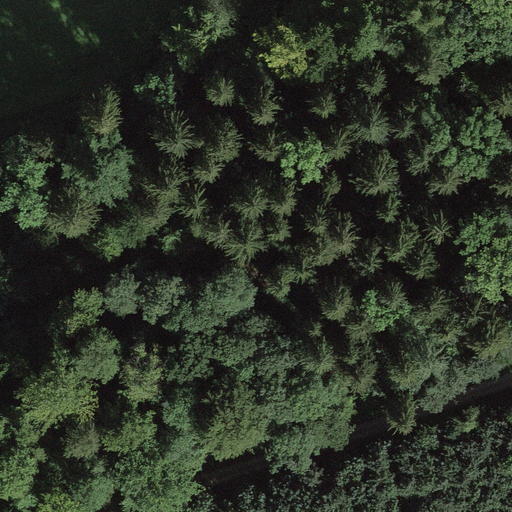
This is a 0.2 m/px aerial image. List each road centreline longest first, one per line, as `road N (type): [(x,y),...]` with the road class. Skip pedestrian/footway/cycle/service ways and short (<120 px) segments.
road 1 (track): [(82,511),(511,380)]
road 2 (track): [(0,124),(393,0)]
road 3 (track): [(0,318),(38,298),(241,235)]
